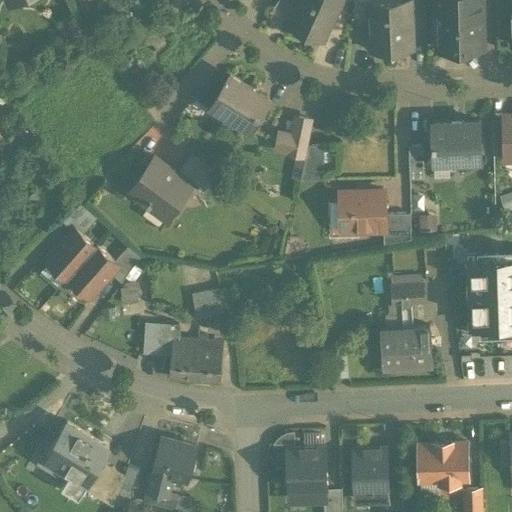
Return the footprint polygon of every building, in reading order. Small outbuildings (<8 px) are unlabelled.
[(277,0),(271,11),(289,19),(297,0),(277,0)] [(338,0),(297,0),(289,19),(288,23),(322,38),(338,0)] [(408,0),(367,0),(369,48),(410,47),(408,0)] [(481,0),(435,0),(436,10),(439,10),(440,44),(437,44),(437,46),(483,45),(483,43),(481,43),(480,5),(482,5),(481,0)] [(268,96),(230,73),(211,103),(249,126),(268,96)] [(295,114),(291,131),(279,129),(275,146),(305,153),(307,142),(307,141),(311,122),(312,117),(295,114)] [(478,117),(430,119),(432,155),(448,154),(448,156),(480,155),(478,117)] [(511,117),(503,118),(504,152),(511,151),(511,117)] [(322,142),(307,142),(305,153),(299,177),(323,176),(322,142)] [(423,174),(422,142),(408,143),(408,174),(423,174)] [(193,150),(178,171),(198,185),(204,190),(219,169),(193,150)] [(178,171),(155,154),(129,189),(167,217),(169,214),(191,184),(196,188),(198,185),(178,171)] [(384,210),(383,187),(339,188),(340,227),(382,226),(384,226),(384,210)] [(511,188),(501,192),(506,207),(511,204),(511,188)] [(95,216),(79,201),(61,218),(71,226),(73,223),(82,231),(95,216)] [(409,210),(384,210),(384,226),(382,226),(383,240),(410,236),(409,210)] [(437,226),(436,211),(419,213),(420,227),(437,226)] [(71,226),(44,256),(67,277),(68,275),(67,275),(95,243),(82,231),(73,223),(71,226)] [(95,243),(67,275),(68,275),(89,294),(110,271),(118,261),(114,257),(96,241),(95,243)] [(127,243),(114,257),(118,261),(110,271),(121,279),(139,254),(127,243)] [(511,247),(467,250),(470,333),(511,331),(511,247)] [(422,275),(389,277),(391,296),(424,294),(422,275)] [(219,286),(191,291),(196,316),(223,310),(219,286)] [(159,321),(145,319),(143,350),(156,351),(159,321)] [(197,337),(177,335),(178,322),(159,321),(156,351),(172,352),(170,375),(194,377),(197,337)] [(429,323),(380,326),(382,363),(431,360),(429,323)] [(221,339),(205,338),(205,334),(198,334),(197,337),(194,377),(218,379),(221,339)] [(108,444),(65,418),(43,454),(86,480),(100,458),(108,444)] [(361,426),(341,427),(341,436),(361,435),(361,426)] [(196,443),(160,434),(150,468),(151,468),(173,473),(188,477),(196,443)] [(449,437),(449,439),(434,439),(434,437),(433,437),(433,441),(418,441),(419,477),(438,476),(438,480),(458,479),(458,476),(466,476),(465,440),(451,440),(450,437),(449,437)] [(386,444),(351,445),(353,503),(387,503),(386,511),(401,511),(400,486),(388,487),(386,444)] [(326,445),(285,446),(287,504),(321,504),(321,511),(339,511),(339,490),(327,490),(326,445)] [(124,473),(100,458),(86,480),(83,486),(112,503),(119,484),(124,473)] [(138,467),(128,464),(124,473),(119,484),(130,488),(138,467)] [(173,473),(151,468),(146,489),(168,494),(173,473)] [(479,486),(462,486),(463,511),(479,511),(480,511),(480,500),(479,486)] [(168,494),(146,489),(143,498),(175,506),(178,497),(168,494)] [(509,499),(480,500),(480,511),(509,511),(509,499)]
